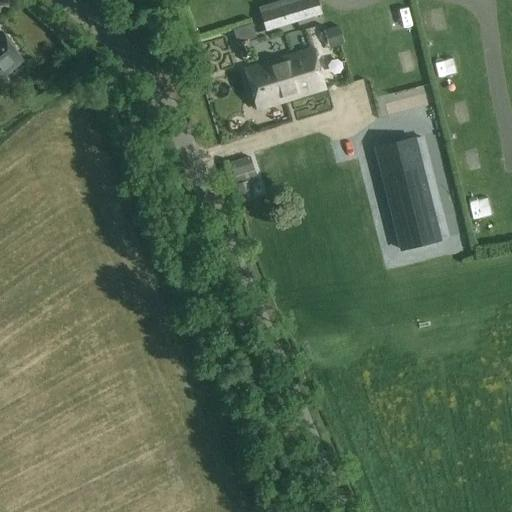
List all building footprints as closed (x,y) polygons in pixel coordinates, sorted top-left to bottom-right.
[(226,0),(229,21),(249,19),(247,0),(226,0)] [(320,14),(315,0),(307,0),(268,12),(273,29),(320,14)] [(219,22),(211,2),(194,8),(201,28),(219,22)] [(332,48),(344,44),(338,27),(327,30),(332,48)] [(0,79),(5,75),(9,72),(22,62),(0,33),(0,79)] [(404,76),(423,71),(417,45),(397,50),(404,76)] [(312,49),(311,49),(245,70),(258,110),(286,101),(285,99),(295,96),(296,97),(324,88),(314,56),(318,55),(315,48),(312,49)] [(365,134),(380,131),(377,115),(362,118),(365,134)] [(396,229),(401,250),(440,241),(434,220),(430,205),(418,155),(385,163),(380,164),(396,229)] [(250,170),(246,158),(230,163),(243,202),(252,199),(247,184),(257,181),(253,169),(250,170)]
